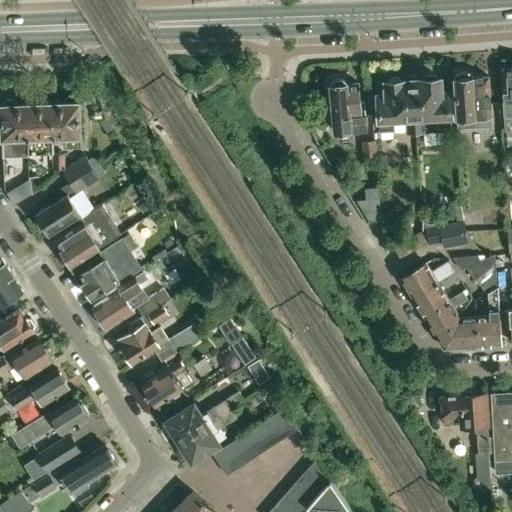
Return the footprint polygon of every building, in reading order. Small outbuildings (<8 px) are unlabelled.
[(507,129),(511,128),(511,67),(502,68),(505,115),(506,115),(507,129)] [(458,71),(455,75),(457,116),(458,116),(459,126),(490,125),(489,114),(490,114),(488,75),(473,76),(469,70),(458,71)] [(413,79),(416,131),(425,131),(424,116),(437,115),(437,126),(452,126),(450,91),(441,91),(440,77),(438,77),(436,75),(433,74),(429,74),(426,75),(425,78),(413,79)] [(416,131),(413,79),(401,79),(400,77),(396,76),(393,76),(389,80),(386,80),(386,94),(378,95),(380,130),(394,129),(394,118),(406,117),(407,132),(416,131)] [(358,81),(347,82),(347,81),(342,77),(334,78),(330,83),(333,116),(334,126),(351,125),(351,128),(373,126),(372,113),(366,113),(365,98),(359,99),(358,81)] [(53,101),(54,140),(63,140),(63,146),(80,146),(80,135),(79,101),(78,101),(73,96),(67,96),(63,101),(53,101)] [(54,146),(54,140),(53,101),(51,101),(47,97),(41,97),(37,102),(27,102),(28,141),(28,153),(52,153),(52,152),(54,152),(54,146)] [(28,141),(27,102),(16,103),(12,98),(6,98),(1,103),(0,103),(2,138),(2,148),(19,148),(18,141),(28,141)] [(376,154),(374,137),(362,138),(364,156),(376,154)] [(52,152),(52,153),(53,165),(53,168),(65,167),(64,152),(54,152),(53,152),(52,152)] [(70,181),(92,168),(84,155),(63,169),(70,181)] [(82,189),(99,179),(92,168),(70,181),(77,192),(70,197),(67,192),(35,212),(48,233),(92,205),(82,189)] [(39,174),(29,176),(32,193),(41,188),(39,174)] [(25,197),(17,183),(7,189),(15,203),(25,197)] [(382,220),(380,198),(357,200),(368,221),(382,220)] [(149,200),(139,204),(143,212),(153,207),(149,200)] [(83,220),(73,227),(56,238),(62,248),(63,250),(62,255),(66,260),(70,261),(71,263),(88,253),(108,240),(115,236),(102,215),(109,211),(103,203),(81,217),(83,220)] [(468,242),(463,220),(440,225),(445,247),(468,242)] [(93,263),(94,264),(79,273),(84,281),(83,282),(84,283),(82,287),(87,294),(91,294),(92,296),(109,285),(118,279),(119,281),(138,270),(145,266),(134,249),(141,246),(131,229),(99,248),(102,252),(104,256),(93,263)] [(422,230),(393,246),(400,258),(429,241),(422,230)] [(0,274),(9,268),(0,253),(0,274)] [(476,279),(496,262),(495,254),(481,259),(467,265),(476,279)] [(467,265),(481,259),(478,255),(454,257),(461,268),(467,265)] [(445,277),(456,271),(449,259),(431,270),(426,262),(401,277),(413,296),(438,281),(439,283),(443,281),(440,277),(444,275),(445,277)] [(481,285),(496,269),(496,262),(476,279),(475,280),(481,285)] [(0,305),(6,301),(23,290),(9,268),(0,274),(0,305)] [(501,343),(498,297),(496,269),(481,285),(480,287),(486,292),(488,290),(489,310),(494,310),(494,314),(476,315),(478,344),(501,343)] [(126,296),(142,286),(140,282),(147,278),(143,271),(107,293),(109,295),(94,305),(108,327),(134,310),(126,296)] [(443,289),(450,284),(460,278),(456,271),(445,277),(444,275),(440,277),(443,281),(439,283),(438,281),(413,296),(425,315),(450,300),(449,299),(443,289)] [(137,304),(143,314),(170,297),(164,287),(137,304)] [(460,319),(460,316),(453,306),(467,298),(463,290),(449,299),(450,300),(425,315),(436,334),(460,319)] [(163,303),(148,312),(155,323),(170,314),(163,303)] [(223,306),(208,316),(214,326),(229,317),(223,306)] [(31,316),(26,317),(20,307),(1,319),(0,317),(0,338),(6,346),(33,329),(32,327),(35,323),(31,316)] [(174,335),(169,339),(161,326),(152,331),(142,315),(130,323),(132,326),(128,328),(130,331),(121,337),(125,344),(123,346),(125,349),(124,352),(127,357),(131,358),(133,361),(153,348),(161,360),(181,347),(174,335)] [(444,346),(478,344),(476,315),(460,316),(460,319),(436,334),(444,346)] [(218,324),(223,332),(233,326),(228,318),(218,324)] [(48,348),(45,347),(38,336),(24,346),(21,342),(0,355),(0,365),(3,370),(17,361),(26,376),(52,359),(51,356),(51,352),(48,348)] [(244,364),(254,357),(240,336),(230,343),(244,364)] [(194,381),(185,367),(179,358),(169,364),(168,362),(156,370),(158,373),(143,382),(157,405),(194,381)] [(270,377),(258,358),(247,365),(253,374),(259,384),(270,377)] [(44,403),(53,397),(70,387),(58,367),(10,397),(17,408),(38,395),(44,403)] [(179,440),(230,408),(245,398),(239,389),(201,413),(194,402),(166,419),(167,421),(165,422),(171,432),(173,430),(179,440)] [(476,424),(477,428),(478,446),(478,452),(489,451),(489,445),(486,392),(474,393),(472,390),(465,391),(463,393),(460,394),(442,395),(443,424),(461,423),(462,425),(476,424)] [(511,391),(492,393),(496,471),(511,470),(511,391)] [(0,413),(9,408),(2,396),(0,396),(0,413)] [(81,423),(80,421),(88,416),(86,413),(88,409),(84,403),(80,403),(76,397),(51,413),(50,410),(13,434),(21,446),(56,424),(62,433),(77,423),(78,425),(81,423)] [(275,413),(288,434),(299,427),(285,406),(275,413)] [(216,429),(217,430),(236,418),(230,408),(179,440),(185,448),(182,450),(188,459),(191,458),(192,460),(219,442),(212,431),(216,429)] [(278,440),(288,434),(275,413),(264,419),(278,440)] [(268,447),(278,440),(264,419),(254,426),(268,447)] [(257,454),(268,447),(254,426),(244,432),(257,454)] [(247,460),(257,454),(244,432),(234,439),(247,460)] [(80,450),(71,434),(38,455),(48,470),(80,450)] [(237,467),(247,460),(234,439),(223,446),(237,467)] [(65,480),(84,468),(91,479),(118,462),(106,443),(80,460),(78,456),(58,469),(65,480)] [(226,473),(237,467),(223,446),(213,452),(226,473)] [(476,453),(476,463),(490,462),(489,452),(476,453)] [(323,487),(331,479),(331,478),(317,456),(305,471),(323,487)] [(315,497),(323,487),(305,471),(296,480),(315,497)] [(34,486),(41,496),(56,486),(50,476),(34,486)] [(353,511),(331,479),(323,487),(315,497),(307,506),(313,511),(353,511)] [(307,506),(315,497),(296,480),(288,489),(307,506)] [(1,500),(9,511),(26,511),(33,508),(19,489),(1,500)] [(175,508),(179,511),(213,511),(215,510),(193,489),(175,508)] [(295,511),(301,511),(307,506),(288,489),(280,498),(295,511)] [(9,511),(1,500),(0,498),(0,511),(9,511)] [(277,511),(295,511),(280,498),(272,507),(277,511)]
